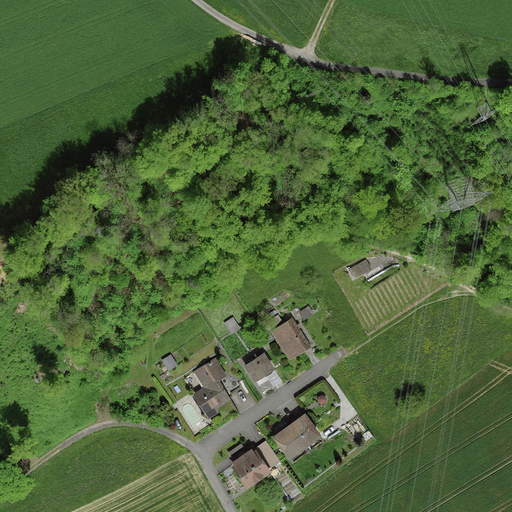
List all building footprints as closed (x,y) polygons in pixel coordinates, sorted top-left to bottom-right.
[(369,268),(366,263),(360,266),(363,272),(369,268)] [(307,307),(298,312),(302,318),(311,312),(307,307)] [(265,323),(269,328),(280,320),(276,315),(265,323)] [(225,323),(231,332),(238,328),(232,318),(225,323)] [(290,318),(271,331),(289,359),(309,346),(290,318)] [(164,365),(172,360),(168,354),(160,359),(164,365)] [(245,365),(255,380),(272,369),(262,354),(245,365)] [(196,370),(207,387),(193,395),(204,413),(228,398),(214,377),(221,372),(213,359),(196,370)] [(303,416),(275,437),(292,461),(321,440),(303,416)] [(233,463),(232,465),(246,485),(267,469),(254,451),(253,452),(250,449),(232,462),(233,463)]
